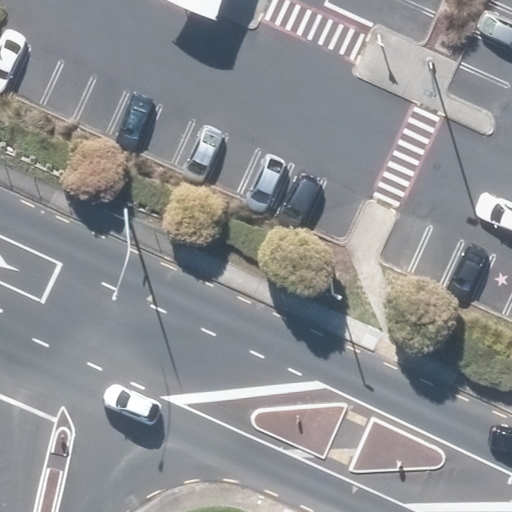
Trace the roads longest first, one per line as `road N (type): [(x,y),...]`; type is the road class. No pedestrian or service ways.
road 1 (secondary): [(156,303),(511,467)]
road 2 (secondary): [(364,511),(123,411)]
road 3 (residential): [(3,511),(34,350)]
